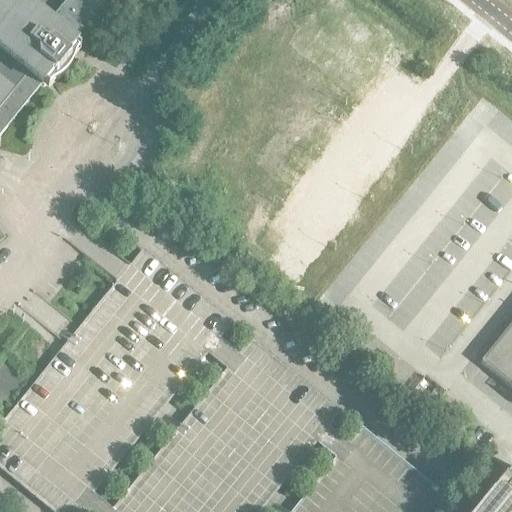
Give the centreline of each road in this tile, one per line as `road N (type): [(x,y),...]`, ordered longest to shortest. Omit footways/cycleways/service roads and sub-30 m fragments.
road 1 (unknown): [(448,84),(370,136),(295,228)]
road 2 (unknown): [(155,511),(276,348)]
road 3 (unknown): [(324,387),(226,511)]
